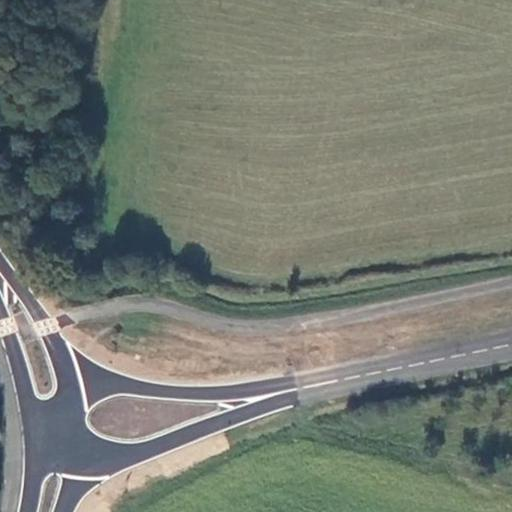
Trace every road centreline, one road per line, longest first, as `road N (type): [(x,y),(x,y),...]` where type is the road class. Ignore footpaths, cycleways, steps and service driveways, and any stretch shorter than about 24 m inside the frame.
road 1 (tertiary): [(511,344),(274,394)]
road 2 (tertiary): [(81,458),(130,457),(274,394)]
road 3 (tertiary): [(274,394),(69,379)]
road 4 (tertiary): [(0,299),(45,433)]
road 5 (tertiary): [(69,379),(51,325),(0,263)]
